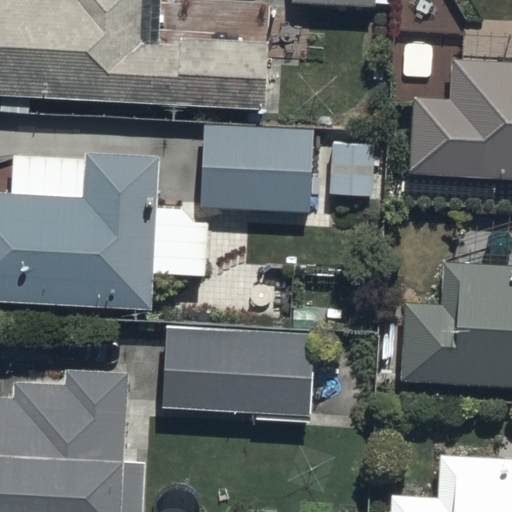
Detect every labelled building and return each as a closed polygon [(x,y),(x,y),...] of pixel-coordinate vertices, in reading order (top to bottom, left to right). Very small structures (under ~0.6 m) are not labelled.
[(0,0),(0,106),(24,107),(25,87),(265,96),(267,28),(176,24),(176,34),(156,33),(157,0),(0,0)] [(401,87),(410,90),(406,162),(511,167),(511,50),(461,49),(462,15),(454,0),(414,0),(414,39),(402,39),(401,87)] [(310,116),(201,116),(198,196),(307,200),(310,116)] [(370,186),(371,135),(326,133),(325,186),(370,186)] [(0,308),(143,322),(157,175),(0,160),(0,308)] [(439,295),(401,290),(397,371),(511,376),(511,257),(441,254),(439,295)] [(223,312),(162,313),(162,395),(251,396),(251,410),(307,410),(308,322),(285,322),(285,263),(224,263),(223,312)] [(0,511),(119,511),(125,387),(0,381),(0,511)] [(511,511),(511,436),(494,436),(494,447),(438,444),(436,487),(388,485),(386,511),(511,511)]
